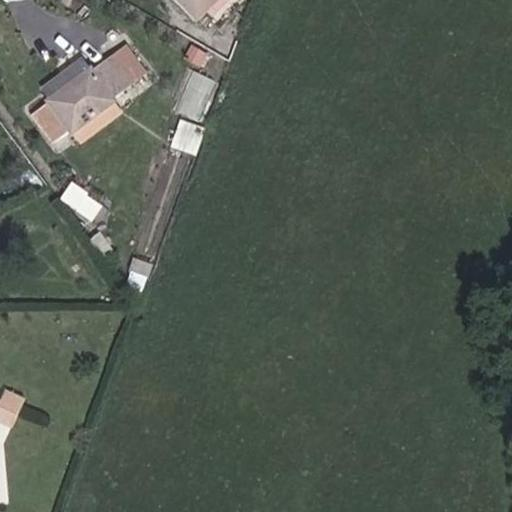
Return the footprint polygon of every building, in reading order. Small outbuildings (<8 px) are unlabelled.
[(189,0),(206,15),(219,0),(189,0)] [(50,142),(107,102),(101,95),(120,81),(107,64),(90,76),(84,69),(26,110),(50,142)] [(179,107),(203,117),(218,81),(193,71),(179,107)] [(185,120),(177,144),(201,153),(209,129),(185,120)] [(0,396),(0,406),(17,414),(25,399),(4,388),(0,396)] [(0,430),(8,434),(17,414),(0,406),(0,430)]
